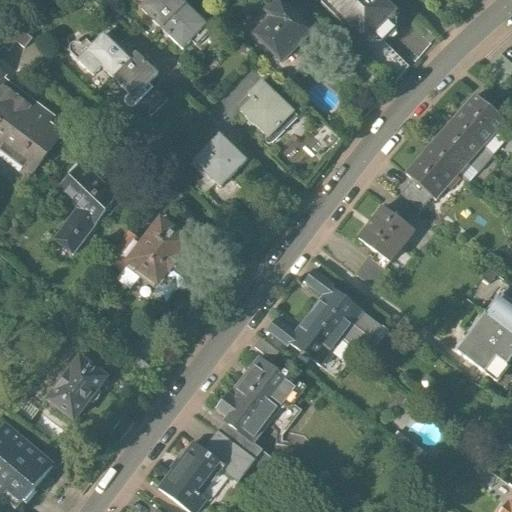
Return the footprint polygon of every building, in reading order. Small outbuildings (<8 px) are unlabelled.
[(157,0),(153,5),(173,25),(198,0),(157,0)] [(219,20),(199,0),(198,0),(173,25),(194,46),(204,36),(210,41),(230,21),(224,15),(219,20)] [(331,22),(308,0),(282,0),(280,2),(288,11),(271,28),(298,55),(331,22)] [(409,5),(403,0),(338,0),(378,37),(392,38),(409,21),(409,5)] [(38,47),(45,37),(26,23),(19,33),(4,23),(0,29),(0,46),(10,54),(17,44),(23,49),(28,41),(38,47)] [(101,34),(96,39),(93,37),(90,37),(87,38),(85,40),(84,43),(84,47),(86,50),(93,56),(90,59),(106,74),(115,65),(126,75),(143,57),(116,32),(108,41),(101,34)] [(511,48),(498,63),(511,76),(511,48)] [(126,75),(142,91),(140,94),(140,96),(140,99),(143,101),(145,102),(148,102),(151,100),(167,83),(162,78),(170,71),(149,51),(143,57),(126,75)] [(0,56),(0,144),(43,177),(79,129),(63,117),(67,112),(16,74),(19,71),(0,56)] [(307,108),(275,77),(261,91),(266,96),(253,109),(281,135),(307,108)] [(511,112),(486,90),(464,114),(495,142),(511,122),(511,112)] [(464,114),(440,142),(471,169),(495,142),(464,114)] [(234,128),(203,161),(231,187),(262,154),(234,128)] [(447,196),(471,169),(440,142),(416,169),(426,178),(445,194),(447,196)] [(505,151),(495,142),(471,169),(481,178),(505,151)] [(93,203),(69,234),(89,247),(140,179),(130,170),(120,179),(98,159),(74,185),(93,203)] [(432,208),(445,194),(426,178),(414,192),(432,208)] [(393,251),(403,259),(426,228),(396,205),(372,236),(393,251)] [(142,257),(172,280),(164,291),(177,300),(190,283),(200,290),(212,274),(189,257),(206,234),(175,212),(154,240),(140,230),(120,258),(133,268),(142,257)] [(368,273),(386,287),(402,267),(399,264),(403,259),(393,251),(387,258),(382,254),(368,273)] [(339,294),(325,313),(355,335),(378,303),(328,267),(319,279),(339,294)] [(511,376),(511,298),(473,352),(510,379),(511,376)] [(333,364),(355,335),(325,313),(313,330),(290,313),(281,326),(333,364)] [(274,335),(267,344),(285,357),(291,348),(274,335)] [(61,397),(89,418),(123,373),(94,352),(61,397)] [(243,413),(239,418),(266,438),(311,380),(276,352),(247,389),(244,386),(231,403),(243,413)] [(68,457),(21,418),(0,443),(0,475),(31,501),(68,457)] [(239,418),(232,428),(268,456),(276,446),(266,438),(239,418)] [(232,428),(216,449),(236,464),(233,468),(250,480),(268,456),(232,428)] [(206,441),(173,485),(208,511),(218,499),(213,494),(233,468),(236,464),(216,449),(206,441)]
